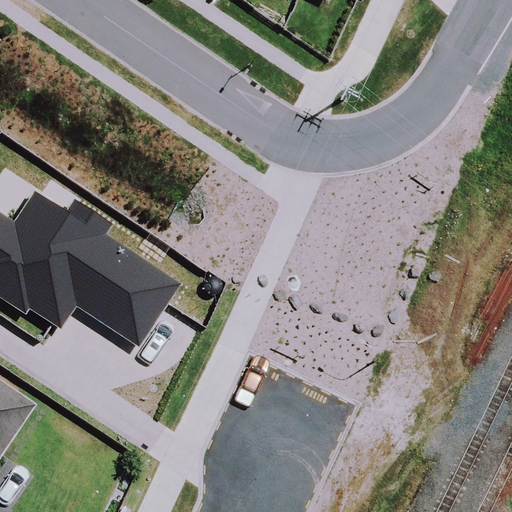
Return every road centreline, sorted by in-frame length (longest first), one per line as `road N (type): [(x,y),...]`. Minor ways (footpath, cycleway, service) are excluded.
road 1 (residential): [(382,161),(312,155),(85,0)]
road 2 (residential): [(382,161),(430,121),(494,0)]
road 3 (residential): [(230,511),(293,371)]
